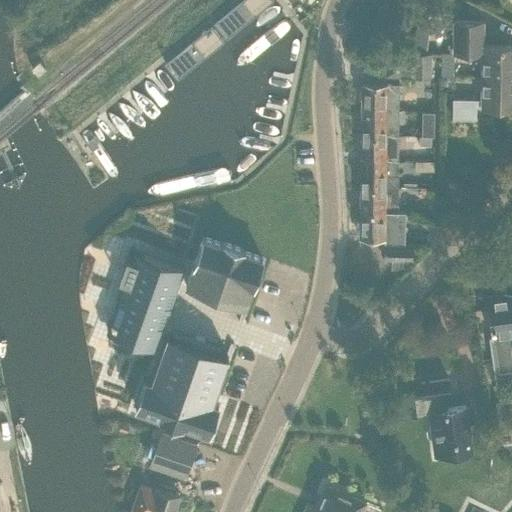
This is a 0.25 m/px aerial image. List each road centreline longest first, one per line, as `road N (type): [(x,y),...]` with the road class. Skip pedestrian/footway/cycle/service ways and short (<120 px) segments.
road 1 (tertiary): [(310,328),(331,256),(325,86),(338,0)]
road 2 (unclassified): [(310,328),(347,342),(362,338),(511,178)]
road 3 (tertiary): [(237,511),(310,328)]
